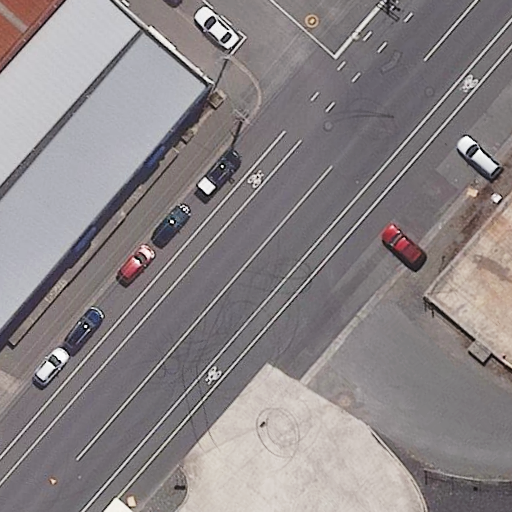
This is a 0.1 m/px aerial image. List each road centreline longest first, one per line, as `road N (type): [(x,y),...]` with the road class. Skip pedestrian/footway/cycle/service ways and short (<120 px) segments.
road 1 (tertiary): [(24,511),(391,88)]
road 2 (unclassified): [(287,0),(391,88)]
